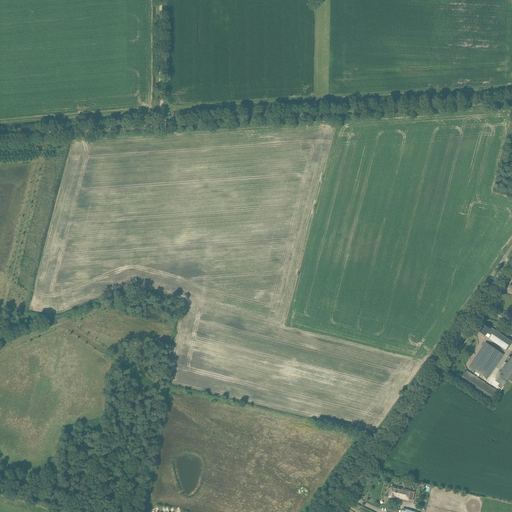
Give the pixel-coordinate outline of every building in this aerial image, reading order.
[(489,338),(506,350),(511,342),(511,341),(491,327),(490,329),(484,325),(480,332),(485,336),(487,333),(491,335),(489,338)] [(474,359),(469,366),(473,369),(487,379),(492,371),(496,366),(504,355),(499,351),(494,348),(490,345),(485,342),(478,353),(474,359)] [(500,374),(496,381),(503,386),(508,379),(511,381),(511,350),(509,355),(511,357),(510,359),(507,358),(505,361),(507,363),(503,368),(502,367),(499,371),(501,373),(500,374)] [(466,371),(459,381),(491,402),(498,392),(466,371)] [(391,486),(389,497),(395,498),(395,497),(409,501),(409,500),(412,501),(415,492),(411,491),(391,486)]
